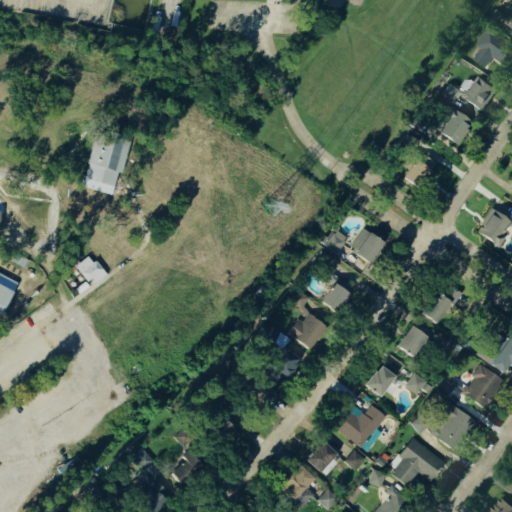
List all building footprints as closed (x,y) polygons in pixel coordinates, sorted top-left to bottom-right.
[(475,44),(489,59),(506,42),(492,28),(475,44)] [(496,91),(476,78),(461,100),(481,113),(496,91)] [(471,122),(447,109),(433,132),(457,146),(471,122)] [(111,197),(120,163),(117,163),(124,140),(96,132),(81,189),(111,197)] [(407,174),(422,183),(433,163),(417,155),(407,174)] [(502,236),(510,223),(490,210),(475,234),(498,248),(505,237),(502,236)] [(382,244),(361,230),(347,251),(368,265),(382,244)] [(91,288),(105,277),(87,255),(74,266),(91,288)] [(0,317),(15,283),(0,275),(0,317)] [(419,315),(436,326),(458,293),(441,282),(419,315)] [(292,340),(306,350),(323,327),(308,317),(301,326),(301,327),(292,340)] [(425,338),(408,327),(397,345),(414,356),(425,338)] [(511,345),(511,346),(495,336),(479,361),(502,376),(511,359),(511,345)] [(503,384),(478,366),(469,377),(475,382),(464,397),(483,412),(503,384)] [(393,378),(377,367),(363,388),(379,399),(393,378)] [(474,424),(447,405),(442,412),(445,414),(429,437),(453,454),(474,424)] [(384,419),(370,406),(357,421),(350,415),(336,431),(358,450),(384,419)] [(417,475),(429,483),(443,464),(410,440),(397,459),(401,462),(390,476),(406,489),(417,475)] [(336,456),(321,442),(304,462),(318,475),(336,456)] [(167,474),(180,488),(201,469),(189,455),(167,474)] [(313,500),(305,487),(313,483),(304,468),(278,484),(295,511),(313,500)] [(384,475),(371,471),(366,485),(380,489),(384,475)] [(372,511),(405,511),(411,506),(393,490),(372,511)] [(315,502),(325,511),(336,500),(326,491),(315,502)] [(511,511),(511,508),(498,499),(489,511),(511,511)]
